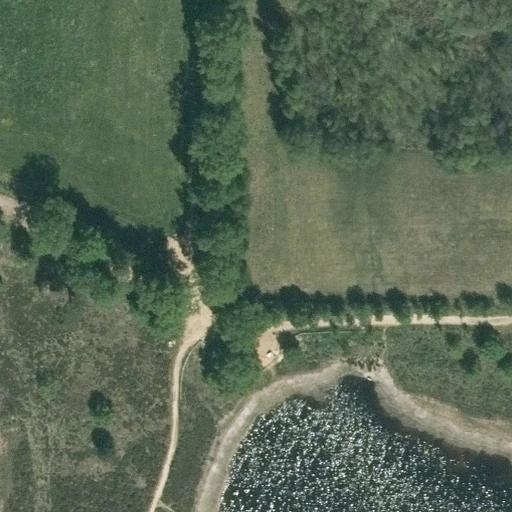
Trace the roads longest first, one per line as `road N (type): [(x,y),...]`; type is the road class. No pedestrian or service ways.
road 1 (track): [(511,322),(243,325),(198,311)]
road 2 (track): [(198,311),(90,246),(0,212)]
